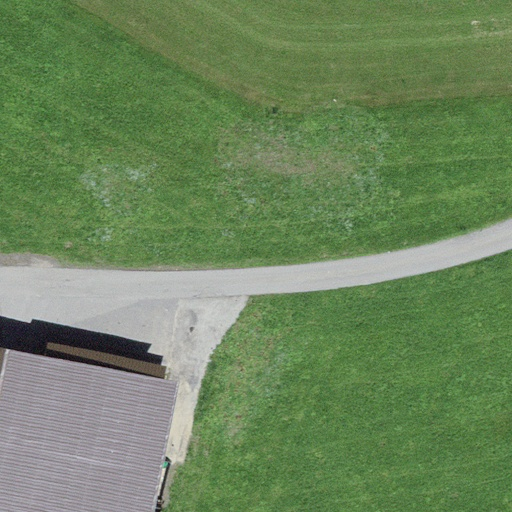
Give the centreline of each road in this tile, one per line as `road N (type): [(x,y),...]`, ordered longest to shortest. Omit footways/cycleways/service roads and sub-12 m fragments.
road 1 (track): [(511,226),(386,266),(0,280)]
road 2 (track): [(153,270),(29,378),(0,459)]
